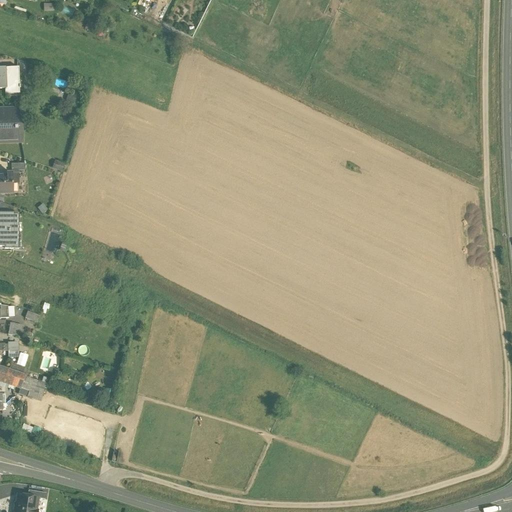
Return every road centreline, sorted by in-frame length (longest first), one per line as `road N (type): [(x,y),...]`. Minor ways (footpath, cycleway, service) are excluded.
road 1 (track): [(103,492),(131,473),(240,500),(317,505),(400,494),(498,459),(506,370),(486,192)]
road 2 (track): [(111,0),(486,192)]
road 3 (track): [(486,192),(487,0)]
road 4 (tertiary): [(172,511),(0,462)]
